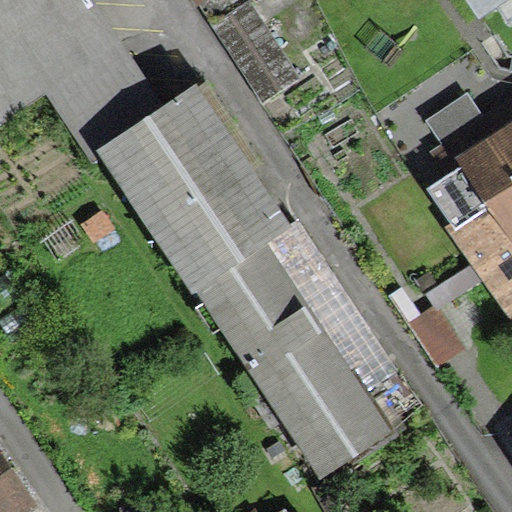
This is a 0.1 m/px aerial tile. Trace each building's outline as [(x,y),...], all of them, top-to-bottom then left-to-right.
[(0,0),(0,127),(42,99),(90,169),(99,163),(191,301),(194,299),(267,250),(292,233),(194,88),(164,108),(134,62),(160,45),(146,25),(133,34),(110,0),(0,0)] [(191,0),(264,105),(319,68),(272,0),(191,0)] [(511,0),(457,0),(478,30),(511,6),(511,0)] [(442,228),(511,332),(511,124),(498,134),(468,90),(418,123),(435,149),(425,156),(463,214),(442,228)] [(194,299),(320,486),(393,437),(267,250),(194,299)] [(444,300),(416,312),(436,359),(464,347),(444,300)] [(0,511),(33,511),(36,510),(0,458),(0,511)]
